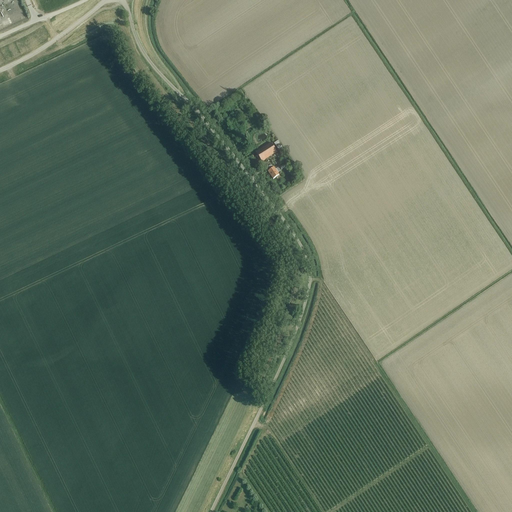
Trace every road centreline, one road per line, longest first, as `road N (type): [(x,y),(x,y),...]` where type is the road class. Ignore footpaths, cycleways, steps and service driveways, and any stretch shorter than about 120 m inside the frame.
road 1 (unclassified): [(211,511),(302,312),(309,262),(198,112),(156,69),(122,0)]
road 2 (unclassified): [(106,0),(0,70)]
